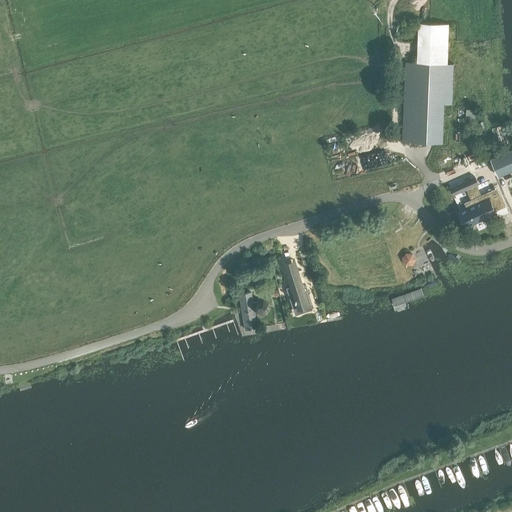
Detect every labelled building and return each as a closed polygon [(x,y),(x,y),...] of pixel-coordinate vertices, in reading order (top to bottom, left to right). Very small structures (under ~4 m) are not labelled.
[(402,141),(442,143),(444,103),(451,103),(453,63),(447,63),(449,23),(418,21),(416,61),(405,61),(402,141)] [(511,142),(504,125),(488,132),(493,142),(490,143),(495,153),(511,145),(511,142)] [(511,168),(511,147),(490,157),(498,175),(511,168)] [(462,185),(460,186),(464,194),(482,186),(479,177),(462,185)] [(467,207),(458,211),(463,222),(465,225),(474,221),(482,218),(482,219),(489,216),(488,215),(495,212),(494,210),(504,205),(499,193),(495,194),(488,197),(486,192),(485,192),(465,202),(467,207)] [(305,244),(296,247),(304,269),(313,265),(305,244)] [(292,287),(287,289),(289,295),(294,293),(298,307),(309,303),(304,289),(300,290),(299,286),(303,284),(298,270),(288,273),(292,287)] [(392,298),(394,305),(394,306),(396,313),(409,308),(407,301),(422,296),(419,289),(392,298)] [(258,326),(252,291),(239,293),(245,329),(258,326)] [(255,303),(255,306),(255,309),(257,312),(260,314),(264,314),(267,312),(269,309),(270,306),(269,303),(267,300),(264,299),(260,299),(257,300),(255,303)]
